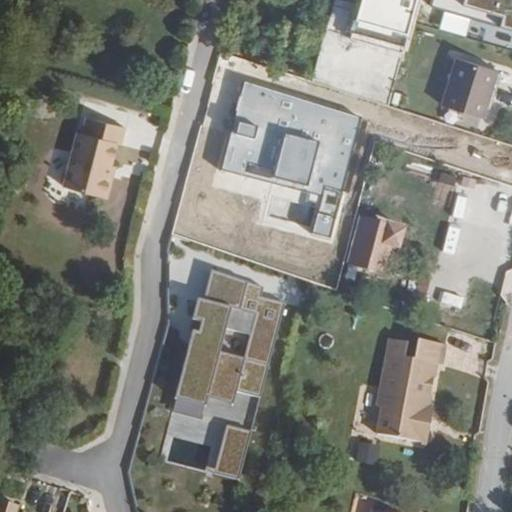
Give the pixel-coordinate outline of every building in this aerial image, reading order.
[(511,0),(430,0),(429,4),(511,28),(511,0)] [(511,103),(511,100),(511,76),(478,65),(470,90),(511,103)] [(286,96),(304,100),(302,110),(326,116),(332,91),(290,80),(286,96)] [(422,102),(423,89),(406,84),(404,96),(422,102)] [(431,103),(432,91),(423,89),(422,102),(431,103)] [(470,90),(464,112),(504,126),(511,103),(470,90)] [(112,179),(109,174),(111,165),(117,144),(121,145),(126,127),(122,126),(87,117),(82,133),(78,132),(63,186),(103,196),(108,194),(112,179)] [(337,120),(326,163),(353,170),(364,126),(337,120)] [(440,235),(439,248),(462,250),(463,238),(440,235)] [(478,241),(475,254),(507,262),(510,249),(478,241)] [(263,288),(215,274),(207,301),(196,298),(191,317),(200,320),(197,330),(192,328),(172,396),(202,405),(204,398),(228,405),(232,391),(257,398),(285,304),(261,297),(263,288)] [(464,309),(468,278),(454,276),(450,308),(464,309)] [(403,342),(388,340),(377,409),(382,409),(377,436),(421,443),(422,441),(427,437),(429,424),(425,418),(428,402),(433,364),(439,365),(441,348),(412,345),(410,359),(400,358),(403,342)] [(202,405),(172,396),(168,409),(223,425),(247,432),(257,398),(232,391),(228,405),(204,398),(202,405)] [(233,480),(247,432),(223,425),(209,473),(233,480)] [(360,441),(356,459),(375,464),(379,445),(360,441)] [(23,511),(25,506),(6,501),(5,505),(4,509),(0,507),(0,511),(23,511)]
